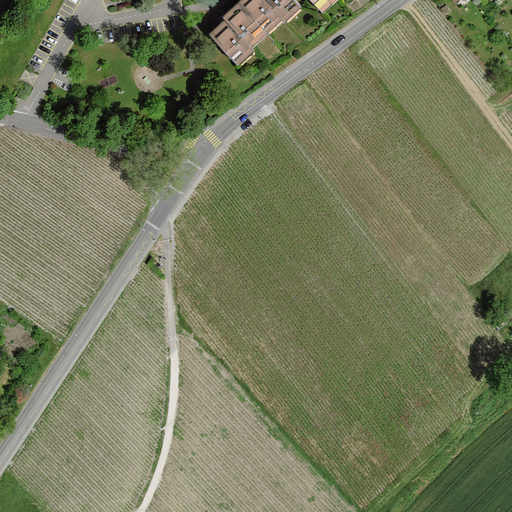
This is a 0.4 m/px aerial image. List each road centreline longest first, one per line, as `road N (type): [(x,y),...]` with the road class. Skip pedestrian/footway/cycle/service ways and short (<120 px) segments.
road 1 (track): [(140,511),(162,461),(175,377),(163,209)]
road 2 (tertiary): [(163,209),(0,457)]
road 3 (tertiary): [(399,0),(209,143)]
road 4 (track): [(399,0),(511,142)]
road 5 (residential): [(127,149),(0,115)]
